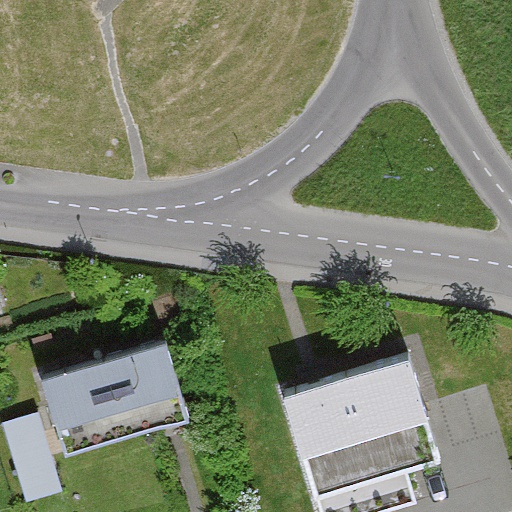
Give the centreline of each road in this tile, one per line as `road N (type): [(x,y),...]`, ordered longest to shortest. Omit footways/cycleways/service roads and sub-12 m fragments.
road 1 (residential): [(511,267),(163,218)]
road 2 (residential): [(163,218),(254,179),(315,138),(376,59),(395,19)]
road 3 (residential): [(511,199),(395,19)]
road 4 (residential): [(0,199),(163,218)]
